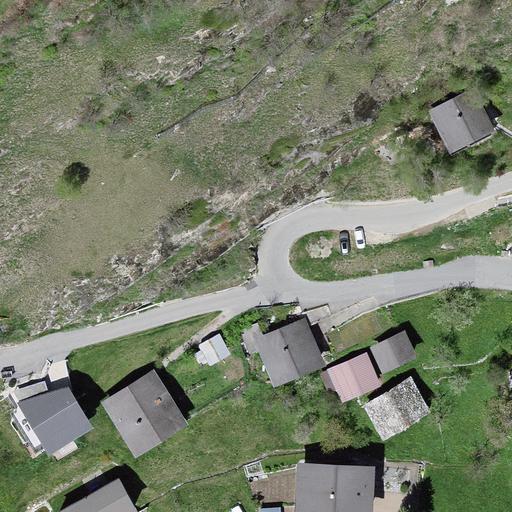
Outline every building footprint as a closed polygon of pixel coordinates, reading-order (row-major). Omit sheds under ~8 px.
[(483,94),(434,115),(456,165),(505,143),(483,94)] [(308,323),(260,343),(280,391),(328,371),(308,323)] [(223,335),(201,348),(214,371),(237,358),(223,335)] [(408,336),(374,353),(387,380),(422,364),(408,336)] [(369,357),(333,375),(350,410),(386,393),(369,357)] [(156,373),(105,407),(144,465),(195,431),(156,373)] [(414,381),(365,409),(386,445),(434,417),(414,381)] [(50,386),(20,395),(24,407),(54,398),(50,386)] [(77,393),(25,410),(61,464),(105,437),(77,393)] [(378,511),(379,469),(304,468),(303,511),(378,511)] [(118,484),(68,511),(123,511),(131,508),(118,484)]
